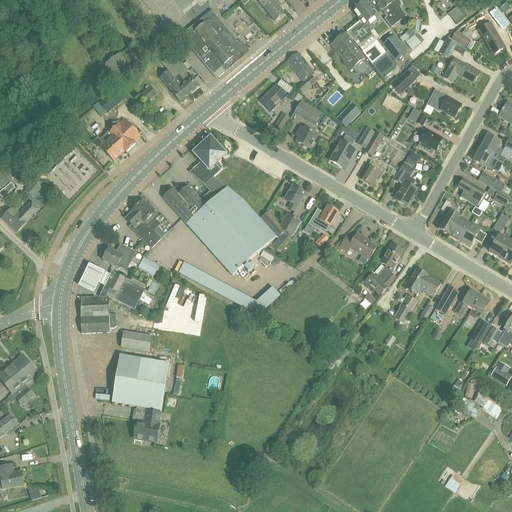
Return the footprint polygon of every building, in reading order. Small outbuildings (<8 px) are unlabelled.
[(274,2),(272,0),(260,0),(258,2),(265,10),(264,10),(274,22),(275,21),(277,21),(279,19),(279,17),(284,14),(279,7),(280,6),(276,0),(274,2)] [(406,17),(400,8),(401,7),(401,6),(401,5),(401,4),(400,3),(400,2),(399,2),(398,1),(397,1),(396,1),(395,1),(394,1),(393,3),(390,0),(371,0),(373,2),(372,3),(380,14),(382,12),(386,18),(384,20),(391,29),(406,17)] [(508,5),(504,0),(498,5),(502,10),(508,5)] [(372,3),(369,5),(367,2),(353,12),(361,22),(347,33),(372,66),(388,53),(378,41),(390,32),(377,15),(380,14),(372,3)] [(227,71),(239,61),(249,53),(249,50),(242,42),(240,43),(239,44),(216,15),(212,11),(182,35),(190,44),(188,45),(196,54),(213,75),(223,67),(227,71)] [(501,15),(494,21),(502,30),(509,25),(501,15)] [(235,34),(246,28),(241,18),(229,25),(235,34)] [(420,24),(412,23),(411,31),(419,32),(420,24)] [(255,24),(246,29),(251,38),(260,33),(255,24)] [(504,49),(494,31),(490,24),(479,31),(493,55),(504,49)] [(470,39),(457,31),(451,40),(465,48),(470,39)] [(365,60),(359,52),(345,34),(331,46),(351,71),(353,70),(358,76),(368,68),(362,62),(365,60)] [(407,53),(395,37),(383,46),(395,62),(407,53)] [(449,59),(457,45),(446,38),(438,54),(449,59)] [(105,67),(115,81),(141,61),(131,47),(105,67)] [(189,96),(201,86),(192,76),(185,82),(180,76),(185,71),(182,68),(184,66),(173,53),(161,63),(169,72),(161,79),(181,103),(183,101),(184,102),(190,97),(189,96)] [(312,76),(311,76),(310,75),(313,73),(307,65),(298,54),(286,63),(302,83),(297,87),(302,94),(317,82),(312,76)] [(451,83),(456,75),(474,85),(480,74),(458,61),(454,59),(443,79),(451,83)] [(391,87),(400,96),(421,76),(412,67),(391,87)] [(360,92),(364,98),(378,88),(374,83),(360,92)] [(270,112),(287,96),(277,86),(264,98),(266,100),(262,104),(270,112)] [(146,104),(157,95),(151,87),(140,96),(146,104)] [(107,114),(125,99),(118,89),(99,104),(107,114)] [(291,91),(288,98),(293,100),(296,94),(291,91)] [(438,113),(440,111),(454,119),(461,106),(436,92),(427,107),(438,113)] [(316,122),(315,124),(322,114),(302,102),(296,113),(306,119),(307,117),(316,122)] [(511,125),(511,122),(511,104),(507,102),(498,117),(511,125)] [(351,104),(336,119),(346,128),(361,112),(351,104)] [(487,109),(495,113),(497,109),(489,104),(487,109)] [(364,120),(373,124),(377,114),(368,110),(364,120)] [(422,128),(428,118),(420,114),(415,123),(422,128)] [(280,132),(288,119),(283,115),(275,128),(280,132)] [(431,118),(428,124),(441,130),(443,123),(431,118)] [(115,127),(101,140),(105,145),(101,148),(114,162),(125,151),(127,153),(137,144),(135,143),(141,137),(125,120),(116,128),(115,127)] [(310,150),(318,136),(305,128),(304,130),(302,128),(296,137),(299,139),(297,142),(303,146),(304,148),(306,149),(308,149),(310,150)] [(365,149),(374,134),(368,130),(358,145),(365,149)] [(421,143),(418,148),(431,156),(435,151),(436,152),(443,139),(427,130),(420,142),(421,143)] [(376,133),(370,143),(363,154),(371,158),(384,137),(376,133)] [(503,151),(499,148),(502,143),(488,135),(485,141),(479,151),(492,158),(502,164),(505,160),(505,159),(500,157),(503,151)] [(356,150),(351,147),(354,142),(348,139),(345,144),(342,142),(330,162),(341,168),(344,170),(349,163),(356,150)] [(164,198),(233,276),(237,281),(253,266),(249,261),(276,237),(243,201),(215,179),(216,178),(214,177),(223,169),(218,163),(226,155),(214,143),(213,141),(209,141),(208,143),(207,142),(195,154),(202,162),(205,165),(200,169),(200,170),(197,172),(197,176),(212,193),(202,202),(189,186),(179,195),(174,189),(164,198)] [(500,169),(502,164),(492,158),(479,151),(474,161),(486,168),(487,167),(498,172),(500,169)] [(406,162),(415,168),(420,159),(411,153),(406,162)] [(382,168),(382,169),(371,162),(361,180),(362,181),(363,182),(365,183),(366,183),(372,186),(376,180),(379,181),(385,170),(382,168)] [(404,164),(399,172),(393,180),(400,185),(401,183),(404,185),(395,200),(407,207),(417,190),(413,187),(415,183),(415,181),(410,178),(415,170),(404,164)] [(0,191),(11,183),(0,169),(0,191)] [(498,191),(502,183),(483,173),(483,174),(478,182),(492,189),(493,188),(498,191)] [(479,208),(483,201),(487,203),(491,197),(464,180),(459,188),(465,192),(461,197),(479,208)] [(295,212),(298,208),(306,194),(301,191),(300,189),(297,187),(295,188),(294,187),(286,200),(291,204),(288,208),(295,212)] [(261,210),(265,203),(249,193),(245,200),(261,210)] [(506,208),(510,200),(498,193),(494,201),(506,208)] [(158,228),(161,225),(156,221),(160,217),(154,212),(155,210),(151,206),(149,207),(143,201),(132,212),(133,212),(126,219),(132,225),(130,228),(152,249),(161,239),(157,235),(161,231),(158,228)] [(446,201),(441,211),(446,214),(452,204),(446,201)] [(28,222),(37,213),(30,207),(22,216),(13,208),(2,219),(17,234),(29,222),(28,222)] [(317,210),(308,225),(319,232),(321,229),(327,233),(330,227),(331,227),(339,213),(328,207),(324,214),(317,210)] [(440,229),(450,235),(460,218),(450,212),(440,229)] [(292,236),(301,221),(288,213),(279,228),(285,232),(284,233),(291,237),(292,235),(292,236)] [(500,233),(508,220),(502,216),(493,229),(500,233)] [(460,218),(450,235),(460,241),(470,224),(460,218)] [(480,230),(470,224),(460,241),(470,247),(480,230)] [(283,234),(277,241),(284,247),(291,240),(283,234)] [(347,253),(350,248),(369,260),(376,248),(365,241),(366,239),(358,234),(353,242),(346,238),(340,248),(347,253)] [(320,248),(329,240),(325,235),(316,244),(320,248)] [(490,252),(500,258),(510,241),(500,235),(490,252)] [(511,262),(511,242),(510,241),(500,258),(511,264),(511,262)] [(124,258),(123,258),(123,257),(110,249),(103,261),(117,268),(120,263),(121,263),(118,269),(127,271),(137,254),(121,245),(117,252),(125,257),(124,258)] [(387,267),(377,278),(373,275),(366,282),(381,295),(388,288),(387,287),(396,278),(391,274),(404,252),(392,245),(381,263),(387,267)] [(138,269),(154,278),(160,267),(144,258),(138,269)] [(78,287),(79,287),(94,295),(100,285),(105,287),(111,276),(89,265),(78,287)] [(417,295),(419,290),(421,287),(428,276),(417,269),(410,282),(407,280),(403,287),(417,295)] [(147,291),(127,280),(114,274),(107,287),(108,288),(104,296),(108,298),(109,298),(136,311),(147,291)] [(421,287),(419,290),(433,298),(441,284),(428,276),(421,287)] [(232,286),(224,295),(229,298),(236,289),(232,286)] [(445,294),(435,311),(444,316),(454,300),(458,293),(449,288),(445,294)] [(240,291),(233,297),(237,301),(244,295),(240,291)] [(473,309),(480,297),(471,291),(467,298),(465,297),(459,306),(465,310),(468,306),(473,309)] [(244,304),(249,297),(245,294),(240,301),(244,304)] [(417,302),(406,296),(399,308),(400,308),(394,318),(404,324),(417,302)] [(490,302),(480,297),(473,309),(469,316),(475,320),(477,317),(482,320),(488,310),(486,309),(490,302)] [(109,298),(108,298),(81,299),(81,319),(82,334),(110,333),(110,329),(115,329),(117,327),(117,315),(110,315),(109,298)] [(427,321),(434,309),(427,305),(420,317),(427,321)] [(511,317),(502,333),(493,328),(484,343),(491,347),(494,342),(507,350),(510,345),(511,340),(511,317)] [(482,339),(489,328),(490,326),(482,322),(471,340),(479,345),(482,339)] [(343,343),(334,356),(342,362),(351,349),(349,348),(360,335),(356,330),(344,344),(343,343)] [(442,334),(436,331),(432,337),(438,341),(442,334)] [(149,353),(152,337),(125,332),(122,348),(149,353)] [(152,347),(168,348),(168,336),(152,335),(152,347)] [(390,348),(396,339),(390,335),(384,345),(390,348)] [(17,398),(23,406),(35,397),(28,388),(26,386),(29,383),(39,376),(23,355),(0,373),(0,377),(13,394),(9,398),(12,402),(17,398)] [(113,406),(162,413),(170,364),(120,356),(113,406)] [(511,379),(511,376),(497,367),(490,377),(507,388),(511,379)] [(504,409),(488,399),(479,393),(473,402),(482,407),(499,417),(504,409)] [(457,408),(475,419),(482,409),(463,398),(457,408)] [(158,425),(160,414),(147,412),(145,423),(137,422),(135,439),(156,443),(159,425),(158,425)] [(11,415),(0,423),(0,438),(8,432),(18,424),(11,415)] [(511,461),(509,460),(495,481),(501,485),(511,467),(511,461)] [(12,466),(0,467),(0,472),(2,482),(0,482),(0,490),(23,486),(21,472),(13,473),(12,466)] [(442,485),(452,491),(460,480),(450,473),(442,485)] [(490,484),(482,494),(489,499),(497,489),(490,484)]
